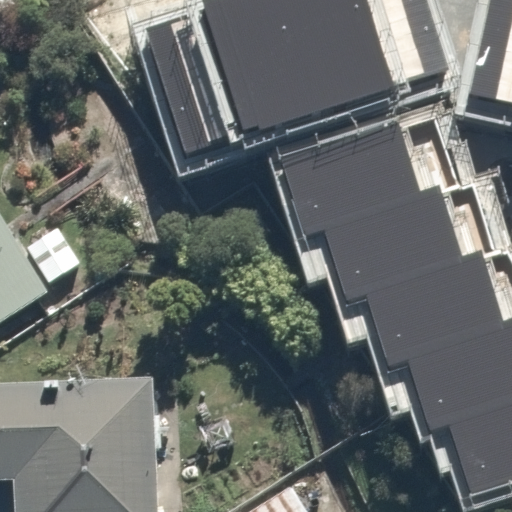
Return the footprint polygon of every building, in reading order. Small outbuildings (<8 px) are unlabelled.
[(259,192),(248,177),(339,118),(358,186),(511,142),(511,0),(478,0),(445,9),(442,0),(315,0),(317,6),(268,20),(271,32),(114,139),(152,195),(169,184),(189,214),(214,197),(226,214),(259,192)] [(9,248),(0,234),(0,305),(75,258),(51,221),(9,248)] [(471,346),(418,264),(348,310),(401,392),(471,346)] [(158,511),(153,376),(0,381),(0,479),(14,480),(15,511),(158,511)] [(303,511),(276,473),(221,511),(303,511)]
